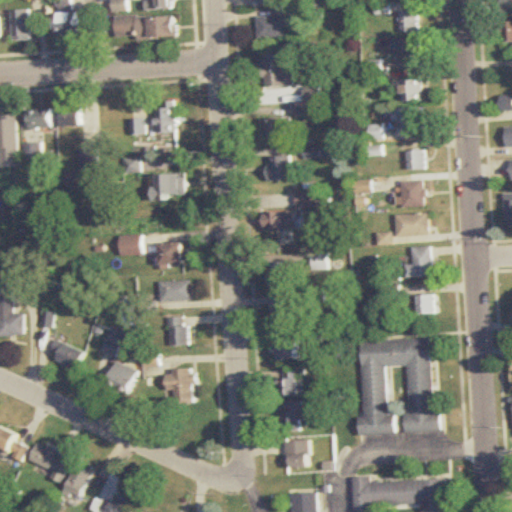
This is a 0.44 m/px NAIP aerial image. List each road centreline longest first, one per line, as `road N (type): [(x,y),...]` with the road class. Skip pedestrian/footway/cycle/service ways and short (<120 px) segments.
road 1 (residential): [(463,0),(490,511)]
road 2 (residential): [(217,0),(245,418),(237,476)]
road 3 (residential): [(237,476),(210,474),(0,377)]
road 4 (residential): [(221,63),(0,77)]
